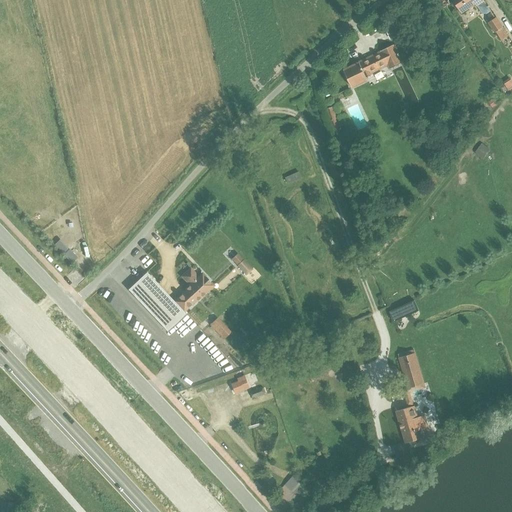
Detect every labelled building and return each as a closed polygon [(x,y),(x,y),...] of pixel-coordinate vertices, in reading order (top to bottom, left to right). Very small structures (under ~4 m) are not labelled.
[(446,0),(459,20),(485,4),(482,0),(446,0)] [(477,16),(491,40),(499,35),(485,11),(477,16)] [(400,21),(385,28),(391,39),(406,32),(400,21)] [(382,51),(344,70),(353,88),(369,81),(367,77),(372,75),(371,74),(388,66),(389,69),(403,62),(394,44),(381,50),(382,51)] [(511,80),(503,87),(511,100),(511,80)] [(327,109),(336,138),(342,136),(340,129),(341,129),(334,107),(327,109)] [(475,141),(467,147),(475,157),(482,150),(475,141)] [(303,178),(300,171),(286,177),(288,184),(303,178)] [(70,249),(60,238),(55,244),(64,254),(70,249)] [(78,257),(70,249),(64,254),(72,262),(78,257)] [(142,268),(147,259),(132,249),(126,258),(142,268)] [(243,260),(237,253),(231,259),(237,265),(236,265),(246,275),(253,269),(243,259),(243,260)] [(186,290),(174,301),(184,312),(188,308),(188,307),(191,304),(191,305),(204,293),(205,294),(214,286),(202,273),(198,277),(190,268),(182,276),(190,284),(185,289),(186,290)] [(174,301),(147,271),(128,289),(167,331),(186,314),(184,312),(174,301)] [(389,311),(394,322),(421,310),(416,299),(389,311)] [(231,332),(218,317),(210,324),(223,339),(231,332)] [(408,387),(404,388),(409,407),(396,411),(406,443),(423,437),(418,422),(425,420),(425,421),(433,418),(430,411),(418,415),(415,405),(414,405),(410,392),(426,387),(415,349),(398,354),(408,387)] [(250,387),(245,374),(237,378),(238,380),(230,383),(234,393),(250,387)] [(216,380),(209,383),(211,389),(219,386),(216,380)] [(262,387),(251,391),(253,398),(265,394),(265,393),(266,392),(264,387),(263,388),(262,387)] [(308,490),(293,476),(275,496),(289,511),(292,511),(303,501),(300,499),(308,490)] [(17,511),(19,503),(9,502),(6,511),(17,511)]
